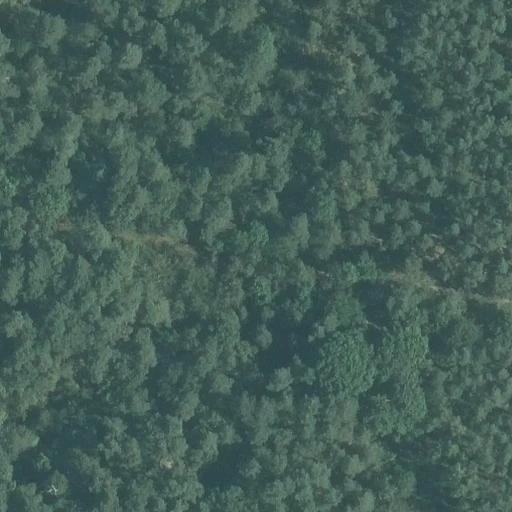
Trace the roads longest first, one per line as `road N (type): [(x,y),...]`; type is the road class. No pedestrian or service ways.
road 1 (track): [(427,511),(350,279),(290,0)]
road 2 (track): [(511,306),(0,213)]
